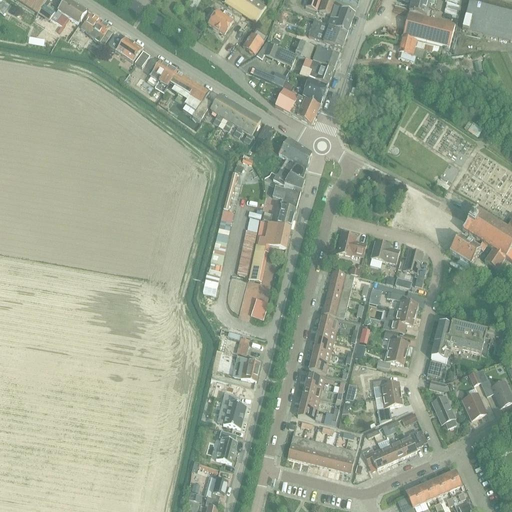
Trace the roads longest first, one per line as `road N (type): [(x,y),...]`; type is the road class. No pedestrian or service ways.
road 1 (unclassified): [(229,511),(321,147)]
road 2 (residential): [(441,461),(410,388),(436,256),(424,244),(327,218)]
road 3 (residential): [(265,472),(327,218)]
road 4 (tertiary): [(295,130),(82,0)]
road 5 (residential): [(295,130),(229,69),(140,8)]
road 6 (tertiary): [(321,147),(367,0)]
road 7 (residential): [(463,217),(355,160)]
